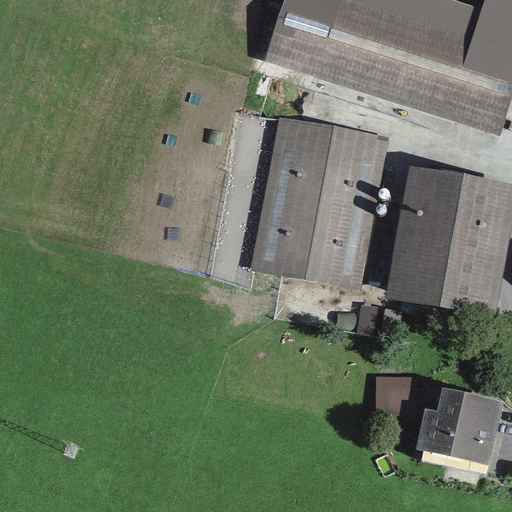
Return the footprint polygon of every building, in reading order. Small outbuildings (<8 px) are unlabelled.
[(511,104),(511,64),(328,5),(302,87),(497,149),(511,104)] [(374,152),(274,132),(244,286),(344,305),(374,152)] [(501,201),(397,184),(375,319),(479,336),(501,201)] [(416,404),(385,398),(378,431),(410,437),(416,404)] [(441,424),(428,421),(421,453),(484,467),(497,411),(446,399),(441,424)]
